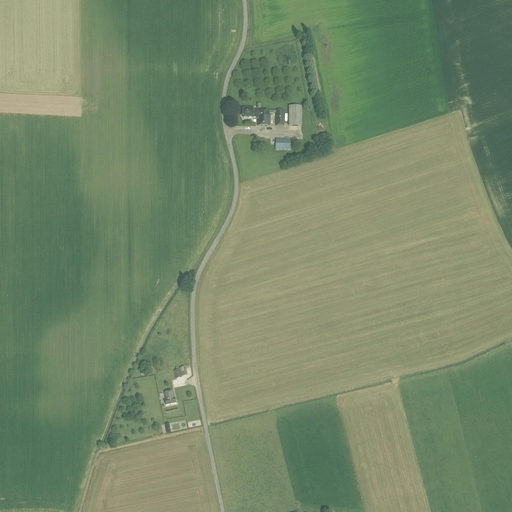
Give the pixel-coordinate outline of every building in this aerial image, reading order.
[(289,126),(301,126),(302,106),(289,106),(289,126)] [(253,118),(254,110),(254,108),(244,108),(243,113),(242,114),(241,115),(242,116),(243,117),(243,118),(253,118)] [(258,110),(254,110),(253,118),(257,118),(257,126),(270,126),(270,114),(272,114),(272,113),(273,113),(273,112),(276,112),(276,111),(258,111),(258,110)] [(291,140),(276,140),(276,150),(291,150),(291,140)] [(175,399),(173,391),(164,393),(166,402),(166,403),(166,406),(176,404),(175,399)]
